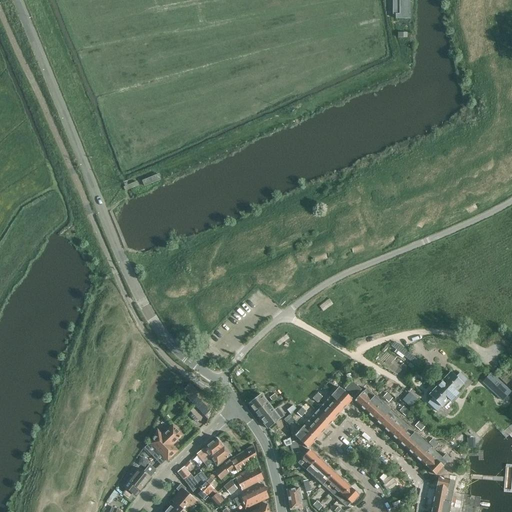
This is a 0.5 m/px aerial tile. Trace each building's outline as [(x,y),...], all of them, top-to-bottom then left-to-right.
[(409,0),(395,0),(395,19),(410,19),(409,0)] [(158,174),(142,181),(144,187),(161,180),(158,174)] [(137,182),(123,187),(125,191),(126,190),(133,187),(138,185),(137,182)] [(475,204),(466,209),(469,215),(478,210),(475,204)] [(363,246),(351,250),(354,257),(366,253),(363,246)] [(325,254),(313,260),(316,266),(328,261),(325,254)] [(329,298),(319,306),(324,312),(334,304),(329,298)] [(286,333),(276,341),(280,347),(291,339),(286,333)] [(412,361),(415,355),(393,340),(390,345),(397,349),(395,352),(403,358),(404,356),(412,361)] [(419,366),(422,361),(415,357),(412,362),(419,366)] [(450,372),(429,395),(432,398),(428,403),(437,411),(442,407),(449,399),(451,401),(458,394),(456,392),(463,384),(467,380),(459,373),(455,377),(450,372)] [(492,373),(483,382),(493,392),(502,382),(492,373)] [(136,379),(132,391),(139,393),(143,381),(136,379)] [(354,397),(361,390),(352,381),(345,389),(354,397)] [(502,382),(493,392),(502,400),(511,390),(502,382)] [(331,395),(335,399),(344,407),(352,399),(343,391),(338,388),(331,395)] [(361,392),(354,400),(354,401),(362,408),(373,395),(366,388),(362,393),(361,392)] [(198,391),(189,400),(194,404),(203,396),(198,391)] [(373,395),(362,408),(370,415),(382,403),(385,400),(382,397),(381,398),(381,395),(378,393),(375,393),(373,395)] [(409,393),(402,400),(410,406),(416,399),(409,393)] [(261,394),(248,404),(255,413),(268,402),(261,394)] [(324,404),(328,407),(336,415),(344,407),(335,399),(331,395),(324,404)] [(268,402),(255,413),(261,420),(274,410),(268,402)] [(382,403),(370,415),(378,423),(390,410),(382,403)] [(316,412),(320,415),(329,423),(336,415),(328,407),(324,404),(316,412)] [(210,405),(202,413),(208,419),(209,418),(210,414),(213,407),(210,405)] [(287,409),(290,414),(296,408),(293,405),(287,409)] [(274,410),(261,420),(267,428),(280,418),(284,415),(278,407),(274,410)] [(390,410),(378,423),(386,430),(398,418),(390,410)] [(309,420),(313,423),(321,432),(329,423),(320,415),(316,412),(309,420)] [(398,418),(386,430),(394,438),(406,425),(398,418)] [(301,428),(305,432),(314,440),(321,432),(313,423),(309,420),(301,428)] [(157,430),(150,444),(167,461),(178,451),(172,445),(183,435),(173,425),(162,435),(157,430)] [(406,425),(394,438),(402,445),(414,432),(406,425)] [(301,428),(295,436),(299,439),(298,440),(307,448),(314,440),(305,432),(301,428)] [(118,431),(113,444),(120,446),(125,434),(118,431)] [(414,432),(402,445),(411,452),(422,440),(414,432)] [(461,435),(457,439),(461,443),(465,439),(461,435)] [(216,438),(202,449),(206,453),(200,458),(203,463),(223,447),(216,438)] [(290,438),(283,441),(285,447),(289,445),(289,443),(291,442),(290,438)] [(422,440),(411,452),(419,460),(430,447),(422,440)] [(291,442),(289,443),(289,445),(292,454),(299,452),(296,441),(291,442)] [(149,443),(144,448),(161,465),(166,460),(149,443)] [(257,458),(252,445),(229,460),(236,471),(257,458)] [(223,447),(203,463),(207,467),(213,462),(216,467),(230,456),(223,447)] [(430,447),(419,460),(427,467),(438,455),(430,447)] [(309,450),(301,458),(302,459),(298,463),(306,470),(309,467),(317,457),(309,450)] [(438,455),(427,467),(435,475),(443,466),(442,465),(446,461),(447,463),(451,459),(445,454),(442,458),(438,455)] [(317,457),(309,467),(306,470),(314,478),(317,474),(325,465),(317,457)] [(237,472),(236,471),(229,460),(227,461),(214,472),(216,475),(220,480),(230,472),(232,475),(237,472)] [(130,481),(124,487),(133,494),(138,489),(140,490),(150,478),(150,477),(156,470),(149,465),(143,472),(138,468),(129,480),(130,481)] [(235,477),(235,478),(240,487),(241,490),(263,479),(257,465),(235,477)] [(325,465),(317,474),(314,478),(322,485),(326,481),(334,472),(325,465)] [(102,468),(97,481),(104,483),(109,471),(102,468)] [(214,472),(205,481),(207,483),(210,486),(211,485),(215,481),(213,479),(216,475),(214,472)] [(334,472),(326,481),(322,485),(330,492),(334,489),(342,480),(334,472)] [(191,475),(184,481),(189,488),(192,492),(199,485),(193,478),(191,475)] [(438,478),(436,488),(453,492),(455,492),(455,493),(466,495),(467,488),(456,486),(456,488),(454,487),(455,481),(456,477),(449,475),(449,477),(443,476),(442,478),(438,478)] [(196,476),(193,478),(199,485),(201,482),(196,476)] [(240,487),(235,478),(230,481),(224,487),(230,494),(236,489),(236,488),(240,487)] [(342,480),(334,489),(330,492),(338,500),(342,496),(350,487),(342,480)] [(205,481),(198,488),(201,491),(207,497),(209,499),(217,493),(214,490),(215,489),(211,485),(210,486),(207,483),(205,481)] [(178,491),(171,499),(184,511),(186,511),(196,501),(184,490),(185,488),(180,484),(176,489),(178,491)] [(232,501),(234,504),(236,503),(237,506),(242,503),(245,509),(268,498),(263,485),(239,497),(232,501)] [(298,487),(286,490),(287,496),(288,499),(290,509),(290,510),(302,508),(307,507),(306,500),(301,501),(298,487)] [(350,487),(342,496),(338,500),(346,507),(350,503),(358,495),(350,487)] [(436,488),(434,499),(451,503),(450,503),(460,505),(461,501),(455,499),(456,496),(452,496),(453,492),(436,488)] [(122,495),(128,499),(131,495),(126,491),(122,495)] [(201,491),(197,494),(204,501),(207,497),(201,491)] [(217,493),(209,499),(216,507),(223,500),(217,493)] [(171,505),(167,509),(170,511),(184,511),(171,499),(168,503),(171,505)] [(434,499),(432,510),(441,511),(448,511),(450,507),(460,509),(460,505),(450,503),(451,503),(434,499)] [(88,501),(84,511),(92,511),(96,504),(88,501)]
